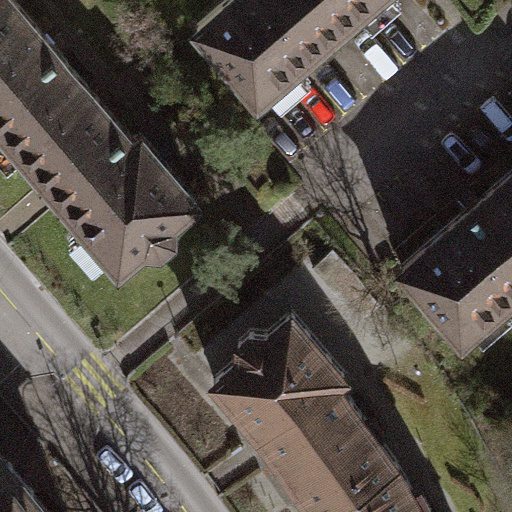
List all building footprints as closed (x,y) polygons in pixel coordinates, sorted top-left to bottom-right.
[(0,0),(0,125),(44,177),(115,117),(15,0),(0,0)] [(217,0),(193,21),(260,97),(372,0),(217,0)] [(44,177),(129,275),(170,238),(172,219),(197,197),(142,131),(135,136),(115,117),(44,177)] [(511,161),(466,200),(395,261),(463,341),(511,299),(511,161)] [(258,430),(310,509),(400,457),(338,374),(346,367),(292,303),(208,370),(258,430)] [(0,511),(53,511),(0,450),(0,511)] [(310,509),(311,511),(431,511),(400,457),(310,509)]
